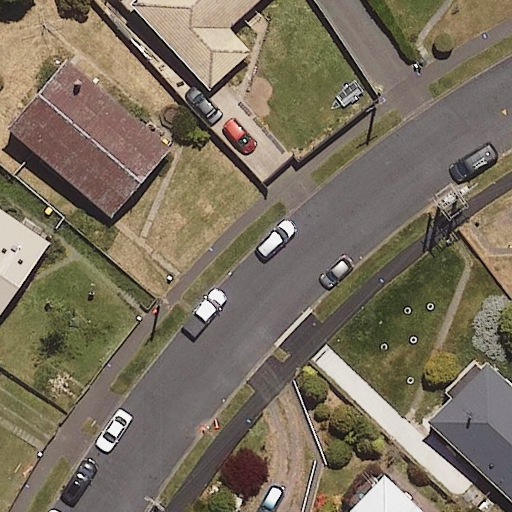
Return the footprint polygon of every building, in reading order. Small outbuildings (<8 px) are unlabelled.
[(235,0),(143,0),(209,73),(249,37),(224,10),(235,0)] [(169,133),(64,37),(1,106),(107,202),(169,133)] [(0,309),(52,239),(0,200),(0,309)] [(511,490),(511,371),(483,342),(423,400),(511,490)] [(436,511),(381,456),(324,511),(436,511)]
